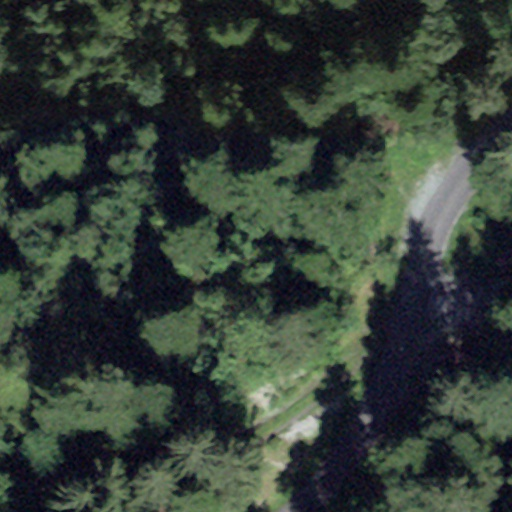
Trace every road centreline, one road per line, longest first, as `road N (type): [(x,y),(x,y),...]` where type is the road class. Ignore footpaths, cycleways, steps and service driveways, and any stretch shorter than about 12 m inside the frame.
road 1 (track): [(304,511),(443,224),(511,130)]
road 2 (track): [(382,364),(511,272)]
